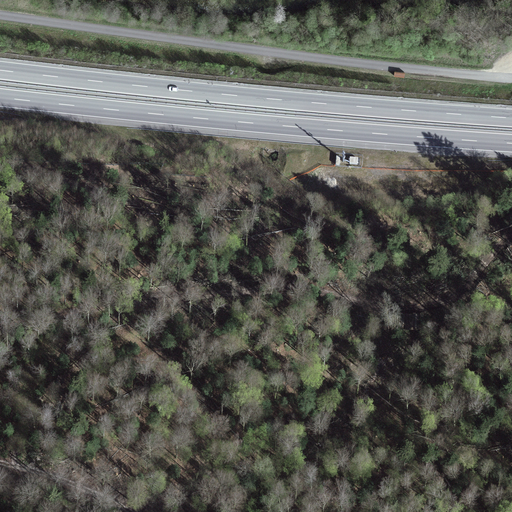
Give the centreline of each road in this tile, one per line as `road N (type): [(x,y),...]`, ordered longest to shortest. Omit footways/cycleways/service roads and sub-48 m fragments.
road 1 (motorway): [(511,118),(0,69)]
road 2 (motorway): [(0,96),(511,142)]
road 3 (track): [(0,462),(134,511)]
